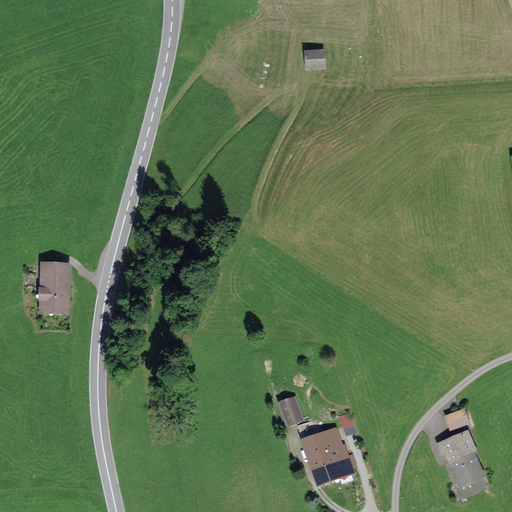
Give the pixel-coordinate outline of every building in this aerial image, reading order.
[(303,55),(304,65),(309,65),(309,68),(324,67),(322,53),(303,55)] [(50,264),(45,263),(45,266),(44,282),(41,282),(40,311),(69,312),(70,292),(67,292),(68,264),(50,264)] [(281,406),(288,424),(301,420),(294,401),(281,406)] [(447,418),(452,429),(468,423),(463,412),(447,418)] [(341,416),(344,428),(354,426),(351,413),(341,416)] [(306,424),(301,426),(321,481),(352,470),(343,447),(340,448),(335,433),(323,437),(317,421),(306,424)] [(444,453),(457,487),(482,478),(469,442),(467,435),(439,446),(441,454),(444,453)]
